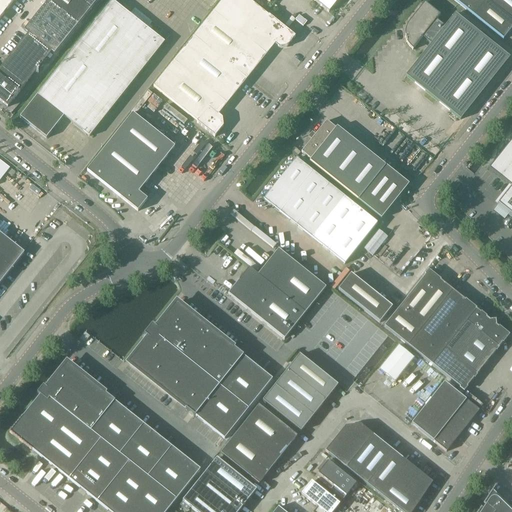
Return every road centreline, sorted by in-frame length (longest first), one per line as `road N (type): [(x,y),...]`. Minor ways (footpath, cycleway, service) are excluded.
road 1 (unclassified): [(139,271),(221,189),(371,0)]
road 2 (unclassified): [(462,481),(357,400),(257,511)]
road 3 (unclassified): [(511,296),(429,205),(431,188),(511,88)]
road 4 (unclassified): [(139,271),(108,221),(0,133)]
road 5 (unclassified): [(139,271),(75,301),(0,392)]
